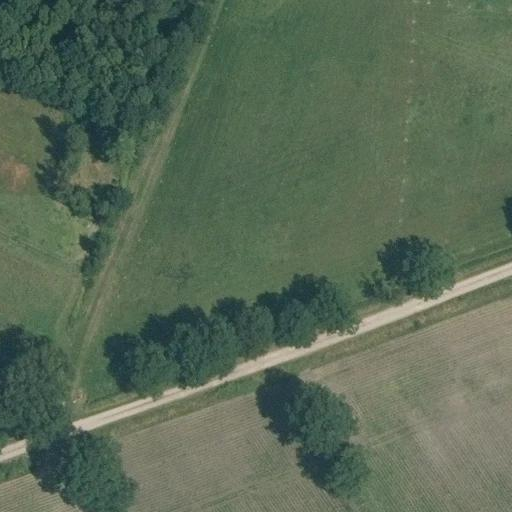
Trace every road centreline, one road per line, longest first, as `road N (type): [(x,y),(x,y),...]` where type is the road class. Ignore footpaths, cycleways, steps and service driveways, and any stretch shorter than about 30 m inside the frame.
road 1 (track): [(511,269),(0,454)]
road 2 (track): [(212,0),(51,435)]
